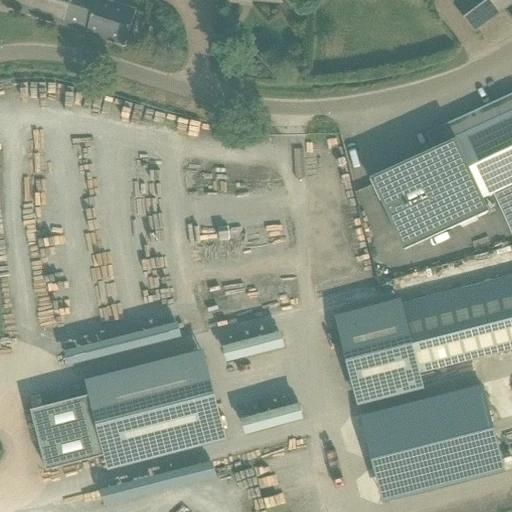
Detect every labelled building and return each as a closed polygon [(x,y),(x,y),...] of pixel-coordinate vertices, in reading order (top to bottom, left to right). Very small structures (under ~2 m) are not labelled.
[(0,0),(0,5),(44,20),(50,0),(0,0)] [(50,0),(44,20),(125,46),(136,12),(100,0),(50,0)] [(511,0),(459,0),(454,4),(464,16),(476,32),(511,4),(511,0)] [(145,26),(141,37),(152,41),(156,30),(145,26)] [(434,150),(371,179),(379,197),(398,237),(405,250),(489,211),(483,199),(493,194),(511,235),(511,95),(427,135),(434,150)] [(511,277),(402,305),(420,375),(511,350),(511,277)] [(290,332),(234,347),(238,363),(294,348),(290,332)] [(31,411),(47,471),(107,456),(110,470),(228,441),(205,351),(86,381),(91,396),(31,411)] [(391,500),(511,476),(511,460),(498,387),(374,411),(391,500)] [(252,419),(256,434),(313,419),(309,404),(252,419)]
